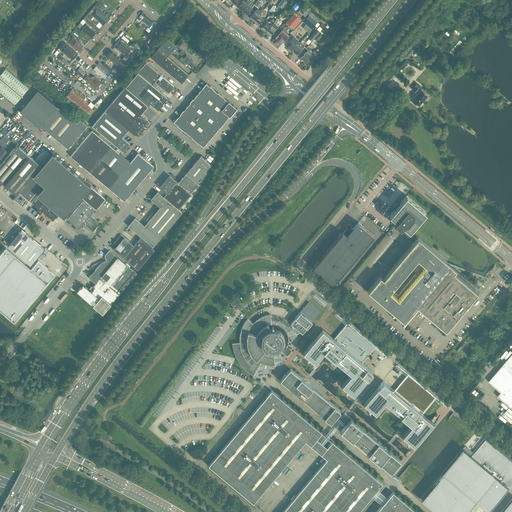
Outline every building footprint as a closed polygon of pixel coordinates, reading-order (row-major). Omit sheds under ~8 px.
[(242,10),(251,0),(250,0),(247,0),(246,1),(247,2),(246,3),(243,0),(237,6),(242,10)] [(247,14),(252,8),(249,6),(253,2),(251,0),(242,10),(247,14)] [(287,3),(283,0),(282,0),(278,5),(282,8),(287,3)] [(254,21),(264,9),(262,8),(258,12),(260,13),(258,14),(255,11),(250,17),(254,21)] [(259,25),(263,19),(261,17),(266,11),(264,9),(254,21),(255,22),(254,23),(257,25),(258,24),(259,25)] [(97,10),(92,15),(104,25),(108,19),(97,10)] [(142,11),(137,16),(149,26),(153,20),(142,11)] [(294,29),(302,20),(294,13),(286,22),(294,29)] [(317,22),(309,15),(303,22),(311,29),(317,22)] [(91,17),(86,22),(98,32),(102,26),(91,17)] [(266,31),(274,21),(272,19),(270,22),(271,23),(270,24),(267,21),(262,27),(261,28),(264,31),(265,30),(266,31)] [(271,35),(275,29),(273,27),(276,23),(274,21),(266,31),(271,35)] [(85,23),(80,29),(92,38),(96,33),(85,23)] [(316,29),(308,38),(311,40),(318,31),(316,29)] [(279,43),(281,41),(283,42),(289,35),(282,30),(274,39),(279,43)] [(124,31),(120,37),(131,46),(136,41),(124,31)] [(446,49),(456,37),(452,34),(442,46),(446,49)] [(292,51),(300,42),(297,40),(293,36),(288,42),(290,44),(288,47),(292,51)] [(72,37),(68,42),(79,52),(84,46),(72,37)] [(188,74),(167,56),(176,46),(166,37),(150,56),(181,83),(188,74)] [(119,40),(114,45),(126,55),(130,50),(119,40)] [(302,49),(301,48),(304,46),(300,42),(292,51),(297,55),(302,49)] [(65,44),(61,49),(72,59),(76,54),(65,44)] [(402,68),(409,60),(407,59),(414,50),(410,47),(406,52),(405,52),(400,57),(402,58),(397,64),(402,68)] [(304,61),(312,53),(308,49),(306,52),(305,51),(300,57),(304,61)] [(111,51),(107,56),(117,64),(121,59),(111,51)] [(195,62),(193,61),(192,61),(191,60),(192,59),(181,51),(179,53),(184,57),(181,61),(186,66),(188,65),(191,68),(192,67),(193,66),(195,65),(195,64),(195,63),(194,63),(195,62)] [(309,65),(314,59),(316,61),(322,53),(320,51),(317,55),(316,54),(315,56),(312,53),(304,61),(309,65)] [(101,59),(97,64),(108,74),(113,69),(101,59)] [(174,86),(146,62),(137,72),(152,85),(155,81),(168,92),(174,86)] [(96,66),(91,71),(103,81),(107,76),(96,66)] [(0,74),(0,93),(14,105),(29,87),(6,68),(0,74)] [(167,97),(152,85),(137,72),(125,87),(148,106),(150,104),(157,110),(167,97)] [(90,73),(85,78),(97,88),(101,82),(90,73)] [(422,90),(423,89),(415,82),(411,88),(415,91),(414,91),(417,93),(411,100),(413,101),(412,102),(416,105),(417,104),(418,105),(424,98),(426,99),(428,96),(427,95),(428,94),(422,90)] [(221,109),(228,101),(206,83),(174,122),(203,146),(229,116),(221,109)] [(73,87),(65,97),(88,116),(96,106),(73,87)] [(125,87),(113,101),(142,127),(144,129),(150,122),(141,114),(148,106),(125,87)] [(40,127),(57,106),(38,90),(20,111),(39,128),(40,127)] [(135,135),(142,127),(113,101),(105,110),(128,130),(135,135)] [(230,116),(237,108),(229,101),(228,101),(221,109),(229,116),(230,116)] [(61,143),(77,123),(57,106),(40,127),(45,131),(46,130),(61,143)] [(122,137),(128,130),(105,110),(92,126),(123,152),(130,144),(122,137)] [(82,165),(103,140),(92,130),(70,155),(82,165)] [(0,162),(16,145),(4,135),(0,139),(0,162)] [(90,172),(102,157),(111,146),(103,140),(82,165),(90,172)] [(16,145),(0,162),(0,181),(16,195),(19,192),(32,176),(40,166),(16,145)] [(130,162),(121,154),(111,146),(102,157),(113,167),(120,173),(130,162)] [(52,153),(33,175),(44,185),(37,194),(39,196),(33,204),(38,208),(36,211),(40,214),(43,210),(53,219),(55,217),(56,218),(60,214),(64,217),(81,196),(90,186),(90,185),(64,163),(52,153)] [(131,193),(150,170),(153,166),(138,153),(130,162),(120,173),(121,174),(115,180),(123,186),(131,193)] [(205,171),(210,164),(200,156),(186,173),(197,183),(206,172),(205,171)] [(101,181),(113,167),(102,157),(90,172),(101,181)] [(121,174),(120,173),(113,167),(101,181),(109,188),(115,180),(121,174)] [(190,193),(198,184),(197,183),(186,173),(178,183),(190,193)] [(179,209),(191,194),(190,193),(178,183),(176,181),(169,175),(159,187),(166,193),(163,196),(179,209)] [(29,200),(42,185),(32,176),(19,192),(29,200)] [(116,194),(123,186),(115,180),(109,188),(116,194)] [(90,215),(95,208),(96,209),(105,198),(90,186),(81,197),(84,199),(69,217),(73,220),(72,221),(75,223),(76,223),(80,226),(84,222),(86,223),(85,225),(93,231),(94,230),(95,229),(100,223),(90,215)] [(124,201),(131,193),(123,186),(116,194),(124,201)] [(167,229),(182,212),(179,209),(163,196),(157,191),(151,199),(160,207),(152,216),(167,229)] [(407,233),(426,212),(415,202),(414,202),(406,195),(401,202),(390,215),(396,220),(394,223),(415,241),(416,240),(407,233)] [(159,239),(167,229),(152,216),(144,226),(135,218),(128,225),(131,228),(141,236),(153,246),(156,242),(159,239)] [(333,283),(374,235),(358,222),(353,229),(350,227),(351,226),(350,225),(349,224),(348,224),(347,225),(347,227),(347,228),(343,232),(342,232),(318,261),(313,267),(333,283)] [(22,229),(7,245),(15,252),(29,235),(22,229)] [(138,270),(154,250),(152,247),(153,246),(141,236),(133,245),(121,234),(114,242),(115,243),(113,245),(116,247),(113,249),(138,270)] [(29,235),(15,252),(23,259),(37,242),(29,235)] [(456,269),(451,265),(447,261),(446,261),(418,237),(416,240),(415,241),(385,276),(382,274),(380,276),(368,290),(404,321),(404,320),(409,315),(413,319),(416,314),(412,311),(417,305),(445,329),(477,291),(453,271),(456,269)] [(37,242),(23,259),(30,265),(45,248),(37,242)] [(6,247),(0,254),(0,310),(14,322),(55,273),(50,269),(48,267),(38,259),(31,269),(6,247)] [(102,313),(137,273),(109,250),(104,255),(106,260),(101,262),(94,270),(88,277),(97,285),(94,288),(91,285),(88,288),(90,289),(89,290),(85,286),(81,287),(76,292),(102,313)] [(302,332),(311,322),(312,321),(300,311),(295,317),(297,319),(291,324),(292,326),(292,327),(292,328),(292,329),(293,329),(293,330),(294,331),(295,331),(296,333),(301,332),(302,332)] [(282,341),(282,339),(282,338),(282,337),(282,336),(281,335),(281,334),(280,333),(279,332),(277,331),(276,330),(275,330),(273,329),(271,329),(270,329),(270,330),(268,324),(269,324),(270,324),(271,324),(270,314),(269,314),(267,315),(264,315),(266,320),(264,321),(262,322),(260,323),(258,325),(257,326),(252,322),(247,318),(247,319),(245,321),(244,323),(243,325),(242,327),(241,330),(240,332),(240,335),(239,337),(239,340),(239,342),(233,343),(233,346),(234,348),(235,351),(236,354),(237,357),(238,359),(240,362),(242,364),(244,366),(246,369),(248,370),(250,372),(253,374),(256,368),(257,369),(260,362),(262,363),(264,364),(266,364),(267,365),(269,365),(270,365),(272,365),(273,365),(275,365),(274,359),(271,359),(272,355),(270,355),(268,355),(267,354),(265,354),(264,353),(262,352),(266,348),(267,348),(267,349),(268,349),(269,350),(270,350),(272,350),(273,350),(275,350),(276,349),(277,348),(279,348),(280,346),(281,345),(282,343),(282,342),(282,341)] [(362,362),(375,347),(376,346),(347,322),(347,323),(333,339),(328,334),(322,330),(321,331),(304,351),(303,352),(315,362),(324,351),(327,353),(328,353),(330,354),(329,355),(335,360),(336,360),(352,373),(351,374),(342,385),(354,394),(367,378),(371,381),(352,403),(348,408),(339,419),(336,416),(340,410),(329,401),(328,401),(312,388),(313,387),(306,382),(306,383),(304,381),(304,380),(290,368),(289,369),(280,380),(330,421),(330,422),(333,419),(337,421),(320,441),(316,439),(322,432),(321,432),(280,397),(271,390),(264,399),(261,403),(208,465),(253,503),(280,471),(305,441),(327,459),(281,511),(358,511),(371,496),(375,499),(378,502),(382,505),(375,511),(416,511),(393,493),(393,492),(388,498),(384,495),(381,492),(377,489),(382,483),(333,442),(332,441),(327,447),(323,444),(340,424),(344,427),(341,431),(342,431),(374,459),(377,461),(390,472),(391,473),(401,461),(386,449),(386,450),(384,448),(384,447),(378,442),(378,443),(362,429),(351,419),(346,425),(343,422),(352,411),(356,406),(374,384),(378,387),(364,403),(376,413),(385,402),(385,401),(401,415),(407,420),(408,420),(410,421),(409,422),(412,425),(403,436),(414,445),(433,423),(422,413),(436,397),(408,373),(407,374),(394,390),(383,380),(380,384),(370,375),(373,372),(362,362)] [(511,408),(511,353),(489,381),(501,392),(497,396),(511,408)] [(437,368),(439,365),(432,358),(429,361),(437,368)] [(490,511),(511,483),(511,460),(486,439),(472,455),(463,448),(421,499),(436,511),(467,511),(477,501),(482,504),(490,511)] [(511,511),(511,498),(500,511),(511,511)]
